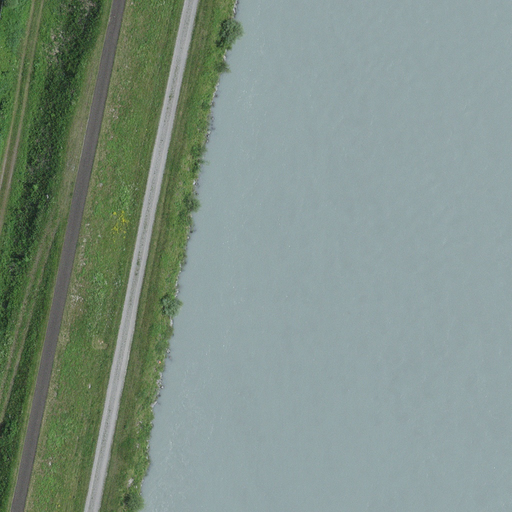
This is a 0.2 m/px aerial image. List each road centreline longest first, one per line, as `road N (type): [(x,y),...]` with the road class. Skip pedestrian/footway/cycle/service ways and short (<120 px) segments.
road 1 (track): [(94,511),(198,0)]
road 2 (track): [(121,0),(18,511)]
road 3 (unknown): [(45,0),(0,229)]
